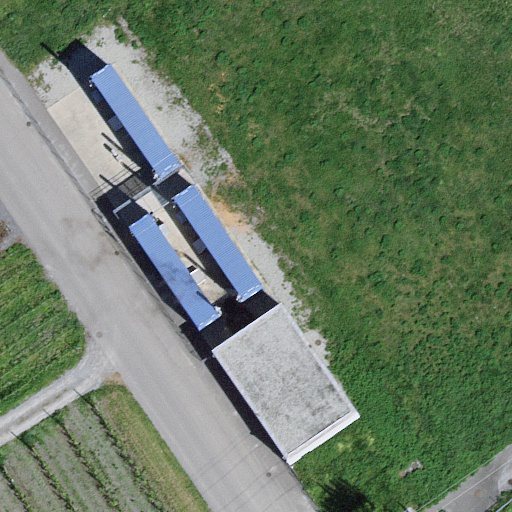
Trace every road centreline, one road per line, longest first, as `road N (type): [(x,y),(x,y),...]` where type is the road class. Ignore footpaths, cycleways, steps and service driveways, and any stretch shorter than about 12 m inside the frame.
road 1 (unclassified): [(233,511),(0,171)]
road 2 (track): [(0,440),(125,355)]
